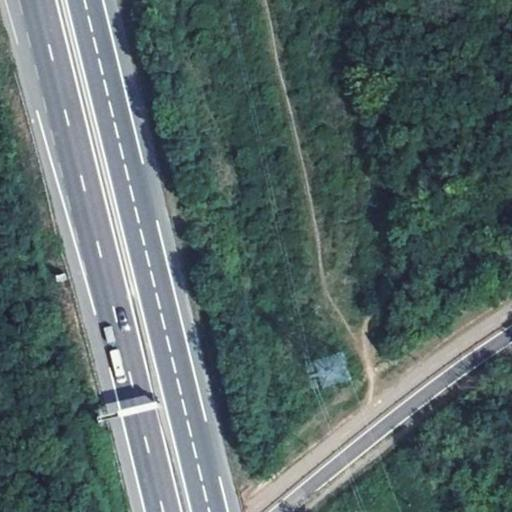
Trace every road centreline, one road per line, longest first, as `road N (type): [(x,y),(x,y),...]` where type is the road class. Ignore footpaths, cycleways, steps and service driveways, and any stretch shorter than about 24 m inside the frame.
road 1 (motorway): [(36,0),(164,511)]
road 2 (motorway): [(209,511),(84,0)]
road 3 (track): [(358,355),(326,298),(262,0)]
road 4 (tertiary): [(511,333),(279,511)]
